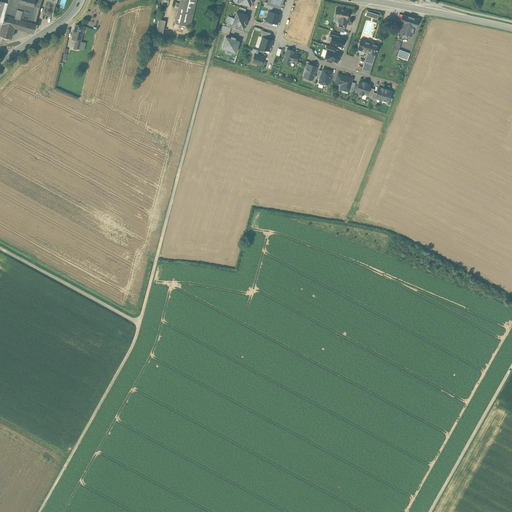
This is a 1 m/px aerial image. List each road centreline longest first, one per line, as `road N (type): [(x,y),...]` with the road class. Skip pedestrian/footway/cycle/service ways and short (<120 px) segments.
road 1 (track): [(38,511),(132,345),(223,0)]
road 2 (track): [(430,511),(511,367)]
road 3 (track): [(138,323),(0,248)]
road 4 (secondary): [(511,28),(372,0)]
